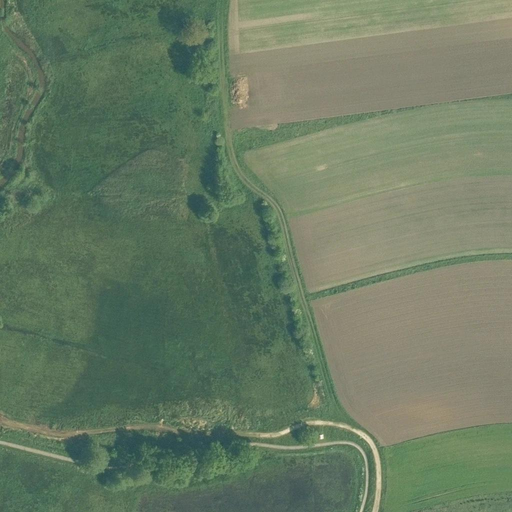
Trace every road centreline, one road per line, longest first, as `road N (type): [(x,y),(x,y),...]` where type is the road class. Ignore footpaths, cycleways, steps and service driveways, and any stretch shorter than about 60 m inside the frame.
road 1 (track): [(330,424),(271,206),(229,176),(220,0)]
road 2 (track): [(330,424),(276,435),(142,426),(60,435),(0,421)]
